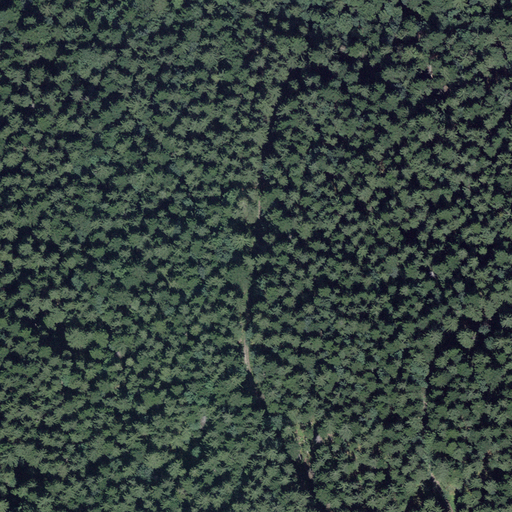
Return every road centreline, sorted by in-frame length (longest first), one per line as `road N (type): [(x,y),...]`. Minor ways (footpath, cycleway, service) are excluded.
road 1 (track): [(315,0),(311,44),(269,145),(245,343),(261,409),(319,511)]
road 2 (track): [(451,511),(429,464),(425,389),(456,339),(511,305)]
